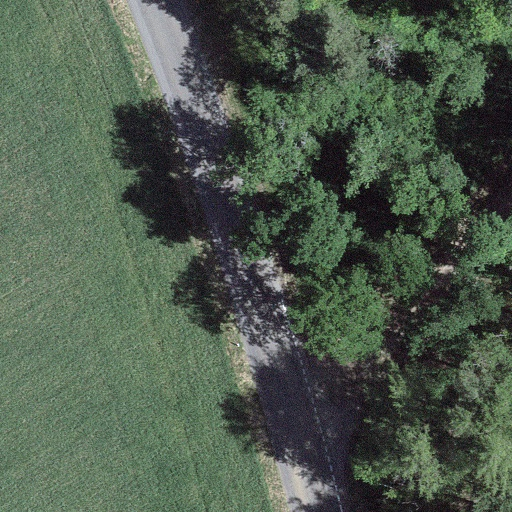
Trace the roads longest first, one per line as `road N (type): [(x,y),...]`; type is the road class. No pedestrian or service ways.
road 1 (tertiary): [(160,0),(185,53),(317,511)]
road 2 (track): [(330,511),(365,365),(511,193)]
